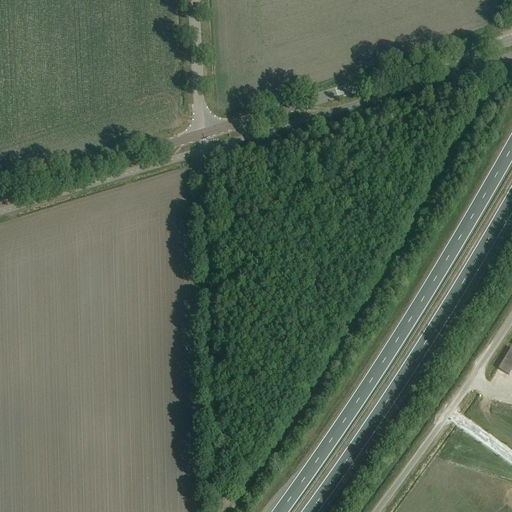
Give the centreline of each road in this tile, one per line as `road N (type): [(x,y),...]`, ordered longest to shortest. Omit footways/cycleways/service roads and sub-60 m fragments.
road 1 (trunk): [(511,146),(413,314),(279,511)]
road 2 (trunk): [(308,511),(511,200)]
road 3 (track): [(204,149),(219,511)]
road 4 (tertiary): [(511,42),(202,136)]
road 5 (unclassified): [(376,511),(511,318)]
road 6 (tertiary): [(0,195),(202,136)]
road 7 (tertiary): [(202,136),(194,0)]
